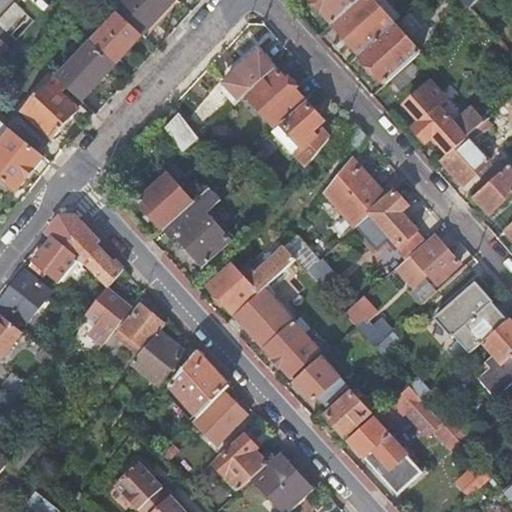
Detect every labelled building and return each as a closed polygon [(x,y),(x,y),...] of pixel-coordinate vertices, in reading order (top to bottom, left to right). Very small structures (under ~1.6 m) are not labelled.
[(159,19),(176,1),(175,0),(125,0),(115,11),(119,15),(142,37),(159,19)] [(309,0),(332,25),(359,0),(309,0)] [(359,0),(332,25),(345,40),(359,56),(393,24),(371,0),(359,0)] [(459,0),(470,9),(476,0),(459,0)] [(92,44),(115,66),(129,51),(142,37),(119,15),(92,44)] [(420,54),(393,24),(359,56),(372,71),(385,85),(390,81),(411,62),(420,54)] [(98,84),(115,66),(92,44),(91,43),(57,79),(65,86),(82,102),(98,84)] [(225,85),(240,101),(276,69),(257,48),(238,66),(242,70),(236,74),(225,85)] [(0,72),(10,61),(0,51),(0,72)] [(420,73),(411,62),(390,81),(400,91),(420,73)] [(247,97),(274,126),(302,100),(289,85),(276,71),(247,97)] [(57,95),(65,86),(57,79),(53,75),(24,108),(54,137),(65,125),(76,113),(57,95)] [(433,137),(448,154),(467,137),(483,122),(471,109),(453,126),(438,109),(447,101),(431,83),(405,106),(421,122),(417,126),(413,129),(426,144),(433,137)] [(240,101),(225,85),(220,90),(234,106),(240,101)] [(312,160),(328,140),(320,130),(313,136),(310,133),(316,127),(322,122),(314,113),(306,104),(282,126),(300,147),(312,160)] [(202,157),(208,152),(198,139),(179,114),(163,127),(182,152),(192,144),(202,157)] [(18,117),(8,128),(11,131),(39,154),(48,145),(18,117)] [(483,122),(467,137),(472,142),(492,125),(486,119),(483,122)] [(0,121),(0,136),(4,140),(11,131),(8,128),(0,121)] [(282,126),(280,125),(272,132),(292,154),(294,152),(300,147),(282,126)] [(335,151),(350,162),(357,153),(368,139),(355,125),(335,151)] [(313,136),(320,130),(316,127),(310,133),(313,136)] [(39,154),(11,131),(4,140),(0,145),(0,178),(17,192),(30,175),(44,157),(39,154)] [(448,154),(441,161),(452,174),(463,186),(490,161),(472,142),(467,137),(448,154)] [(312,160),(300,147),(294,152),(307,166),(312,160)] [(367,164),(357,153),(350,162),(348,165),(352,170),(357,165),(360,169),(367,164)] [(487,186),(506,169),(500,162),(481,179),(487,186)] [(511,163),(506,169),(487,186),(474,198),(482,207),(490,216),(511,196),(511,163)] [(324,194),(356,230),(371,216),(389,200),(370,180),(360,169),(357,165),(352,170),(348,165),(324,194)] [(151,218),(163,231),(194,204),(167,175),(137,202),(151,218)] [(194,204),(163,231),(172,241),(176,239),(188,252),(201,266),(229,240),(206,214),(220,201),(209,190),(194,204)] [(396,251),(405,261),(412,254),(426,242),(401,214),(405,210),(409,207),(397,193),(389,200),(371,216),(400,248),(396,251)] [(506,230),(511,225),(511,210),(499,222),(506,230)] [(110,289),(125,270),(117,262),(114,265),(96,246),(99,242),(76,217),(60,217),(47,234),(52,239),(30,266),(30,267),(44,277),(45,276),(47,274),(59,284),(79,259),(87,266),(110,289)] [(437,284),(459,264),(448,251),(436,238),(429,245),(415,257),(414,258),(427,273),(437,284)] [(318,262),(297,239),(286,249),(296,260),(308,272),(318,262)] [(426,242),(412,254),(415,257),(429,245),(426,242)] [(281,274),(296,260),(286,249),(247,282),(231,264),(207,287),(232,315),(256,292),(258,293),(263,289),(281,274)] [(412,286),(427,273),(414,258),(415,257),(412,254),(405,261),(397,268),(412,286)] [(2,305),(27,325),(52,294),(26,272),(13,288),(0,303),(2,305)] [(483,345),(509,321),(511,320),(498,305),(495,308),(494,306),(492,304),(493,303),(475,283),(434,320),(452,340),(454,338),(458,342),(450,350),(463,364),(483,345)] [(263,289),(258,293),(233,315),(249,332),(263,348),(292,322),(263,289)] [(89,336),(102,347),(132,309),(121,299),(109,290),(92,312),(89,316),(99,325),(89,336)] [(376,313),(362,299),(344,315),(374,348),(375,347),(382,341),(371,327),(367,322),(376,313)] [(2,305),(0,307),(0,316),(20,332),(27,325),(2,305)] [(159,332),(164,325),(152,315),(140,305),(116,336),(140,355),(159,332)] [(20,332),(0,316),(0,357),(2,358),(22,334),(20,332)] [(380,319),(371,327),(382,341),(391,332),(380,319)] [(477,381),(494,401),(511,385),(511,324),(509,321),(483,345),(493,356),(483,364),(488,370),(477,381)] [(292,322),(263,348),(289,376),(317,350),(292,322)] [(172,342),(159,332),(140,355),(133,365),(160,386),(186,353),(172,342)] [(397,339),(391,332),(382,341),(375,347),(381,353),(397,339)] [(54,360),(41,349),(35,357),(47,368),(54,360)] [(214,369),(198,351),(169,388),(197,419),(222,394),(230,386),(214,369)] [(326,408),(348,389),(321,359),(295,382),(304,393),(314,403),(318,399),(326,408)] [(20,402),(30,389),(12,375),(2,387),(20,402)] [(453,436),(442,423),(409,387),(349,441),(375,469),(398,495),(423,473),(384,431),(406,412),(428,437),(434,432),(445,444),(453,436)] [(335,427),(345,437),(371,414),(352,393),(326,417),(335,427)] [(197,419),(161,456),(167,463),(178,451),(177,450),(193,434),(192,432),(198,426),(219,446),(247,417),(235,405),(222,394),(197,419)] [(322,412),(326,408),(318,399),(314,403),(322,412)] [(453,436),(454,437),(461,430),(449,417),(442,423),(453,436)] [(454,437),(463,447),(474,437),(468,431),(473,426),(470,423),(461,430),(454,437)] [(252,480),(268,466),(255,452),(258,450),(252,444),(246,437),(215,465),(239,492),(252,480)] [(0,474),(9,461),(0,453),(0,474)] [(252,480),(281,511),(291,511),(314,491),(297,473),(281,454),(268,466),(252,480)] [(153,477),(156,474),(144,461),(130,475),(133,478),(120,489),(129,499),(129,505),(135,511),(186,511),(183,508),(186,505),(176,495),(173,497),(159,482),(153,477)] [(474,462),(453,481),(468,497),(488,478),(474,462)] [(60,511),(36,493),(20,511),(60,511)]
